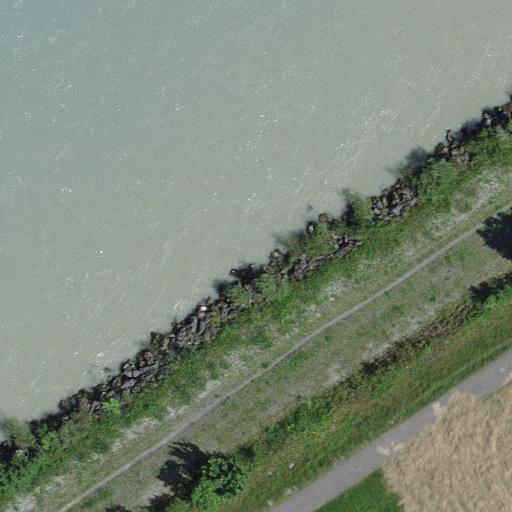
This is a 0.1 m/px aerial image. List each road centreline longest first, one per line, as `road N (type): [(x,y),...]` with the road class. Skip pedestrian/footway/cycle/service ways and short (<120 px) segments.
road 1 (track): [(511,210),(62,511)]
road 2 (track): [(297,511),(511,368)]
